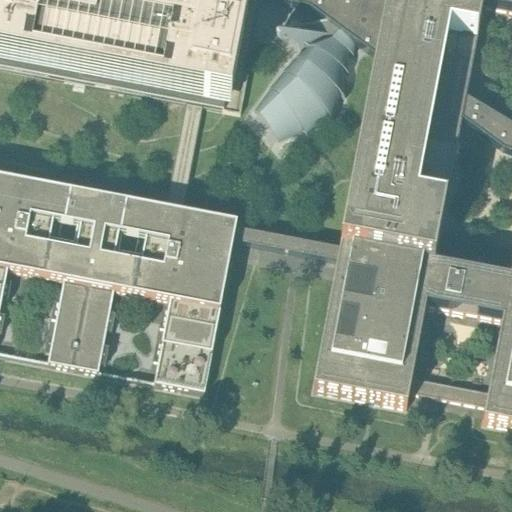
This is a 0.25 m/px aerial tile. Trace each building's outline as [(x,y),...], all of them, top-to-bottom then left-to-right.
[(0,0),(0,71),(185,107),(203,111),(223,114),(243,0),(0,0)] [(511,0),(388,0),(376,64),(340,252),(236,232),(182,221),(182,219),(203,111),(185,107),(164,215),(164,216),(161,231),(233,245),(338,265),(313,395),(406,412),(409,396),(486,411),(483,427),(511,432),(511,0)] [(243,0),(223,114),(240,118),(262,5),(309,14),(325,26),(355,49),(376,64),(388,0),(243,0)] [(270,95),(254,115),(254,116),(257,113),(281,143),(277,145),(278,146),(303,134),(306,138),(327,120),(332,124),(339,98),(344,102),(343,75),(348,77),(348,56),(352,59),(355,49),(325,26),(282,37),(303,51),(307,53),(294,64),(295,64),(282,77),(283,78),(269,94),(270,95)] [(0,313),(7,276),(63,287),(47,368),(98,378),(113,297),(169,307),(154,389),(204,398),(233,245),(161,231),(164,216),(0,183),(0,313)]
